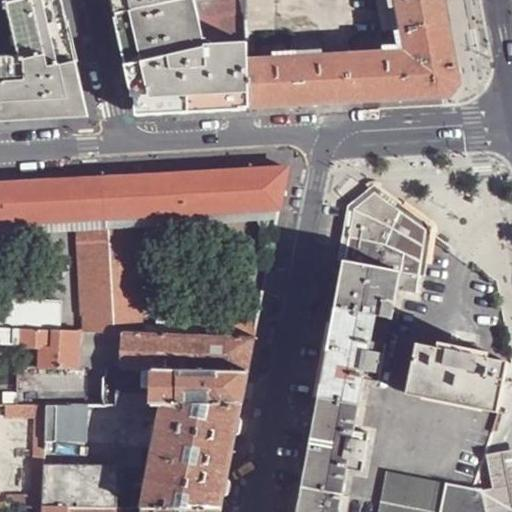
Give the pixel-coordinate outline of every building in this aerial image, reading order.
[(0,59),(0,118),(5,119),(5,120),(73,116),(72,99),(68,82),(80,78),(78,71),(75,57),(61,0),(22,0),(9,3),(21,58),(0,59)] [(182,0),(112,0),(116,14),(182,0)] [(139,114),(249,108),(248,61),(247,32),(247,17),(246,3),(246,0),(182,0),(116,14),(139,114)] [(395,0),(375,0),(381,32),(402,30),(395,0)] [(448,21),(443,0),(395,0),(402,30),(448,21)] [(273,16),(273,2),(246,3),(247,17),(273,16)] [(0,59),(21,58),(9,3),(0,5),(0,59)] [(274,30),(273,16),(247,17),(247,32),(274,30)] [(455,60),(448,21),(402,30),(406,52),(347,56),(350,103),(443,97),(459,77),(455,60)] [(325,57),(248,61),(249,108),(329,104),(350,103),(347,56),(327,57),(325,57)] [(72,99),(85,97),(80,78),(68,82),(72,99)] [(72,99),(73,116),(89,114),(85,97),(72,99)] [(0,184),(0,224),(279,209),(287,169),(93,179),(0,184)] [(425,229),(372,192),(352,210),(297,511),(340,511),(348,469),(364,472),(371,433),(355,431),(364,380),(381,383),(388,344),(371,341),(376,317),(393,319),(397,291),(416,294),(425,229)] [(0,224),(0,234),(278,218),(279,209),(0,224)] [(137,283),(134,233),(108,235),(110,285),(137,283)] [(107,288),(105,234),(79,236),(82,290),(107,288)] [(110,285),(112,331),(127,332),(255,337),(258,324),(200,321),(200,308),(155,306),(155,319),(138,319),(137,283),(110,285)] [(110,331),(107,288),(82,290),(83,319),(83,330),(100,331),(110,331)] [(61,301),(0,298),(0,306),(61,309),(61,301)] [(155,306),(200,308),(201,300),(156,298),(155,306)] [(0,306),(0,326),(1,327),(60,329),(61,309),(0,306)] [(80,369),(83,330),(60,329),(1,327),(1,343),(19,344),(19,347),(42,347),(42,368),(80,369)] [(100,331),(83,330),(80,369),(97,369),(100,331)] [(126,357),(127,332),(112,331),(110,331),(100,331),(97,369),(100,369),(100,362),(105,362),(105,356),(126,357)] [(255,337),(127,332),(126,357),(126,370),(248,374),(255,337)] [(449,340),(447,352),(480,359),(483,348),(449,340)] [(498,415),(509,366),(480,359),(447,352),(418,345),(407,394),(498,415)] [(126,370),(126,357),(105,356),(105,362),(105,369),(108,370),(126,370)] [(242,405),(248,374),(126,370),(108,370),(107,405),(162,405),(242,405)] [(37,405),(37,392),(17,392),(17,405),(37,405)] [(6,405),(6,417),(35,417),(33,495),(7,495),(7,500),(0,500),(0,508),(3,509),(44,508),(46,469),(46,464),(46,457),(47,451),(46,443),(48,406),(37,405),(17,405),(6,405)] [(86,420),(86,405),(48,406),(46,443),(86,442),(86,420)] [(86,405),(86,420),(159,420),(162,405),(107,405),(86,405)] [(223,508),(242,405),(162,405),(159,420),(145,508),(223,508)] [(485,492),(488,511),(511,511),(511,450),(502,453),(486,456),(492,490),(485,492)] [(119,508),(119,470),(46,469),(44,508),(69,508),(119,508)] [(488,511),(485,492),(387,473),(380,511),(488,511)]
